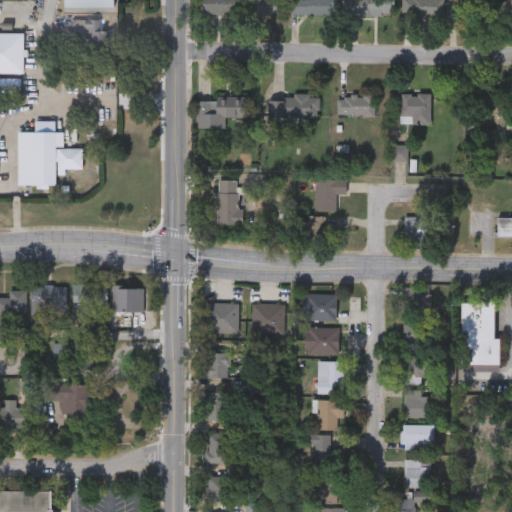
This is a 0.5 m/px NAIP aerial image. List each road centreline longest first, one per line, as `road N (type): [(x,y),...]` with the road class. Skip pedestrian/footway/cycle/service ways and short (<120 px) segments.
road 1 (tertiary): [(511,267),(260,266),(92,246),(0,246)]
road 2 (tertiary): [(172,0),(171,511)]
road 3 (residential): [(172,55),(511,53)]
road 4 (residential): [(382,266),(381,511)]
road 5 (residential): [(171,447),(101,468),(0,472)]
